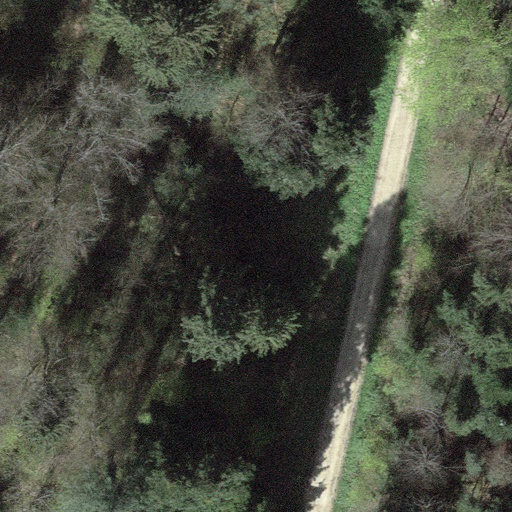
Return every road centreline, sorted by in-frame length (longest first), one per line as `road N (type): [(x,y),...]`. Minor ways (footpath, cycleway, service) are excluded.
road 1 (track): [(324,511),(433,0)]
road 2 (track): [(360,360),(253,345),(0,389)]
